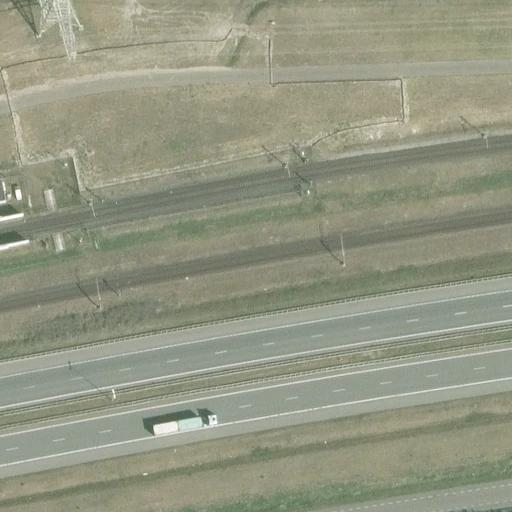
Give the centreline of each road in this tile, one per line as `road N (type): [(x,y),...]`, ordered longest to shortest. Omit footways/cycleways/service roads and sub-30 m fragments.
road 1 (trunk): [(0,451),(511,363)]
road 2 (trunk): [(511,308),(0,392)]
road 3 (track): [(0,162),(105,119),(282,75)]
